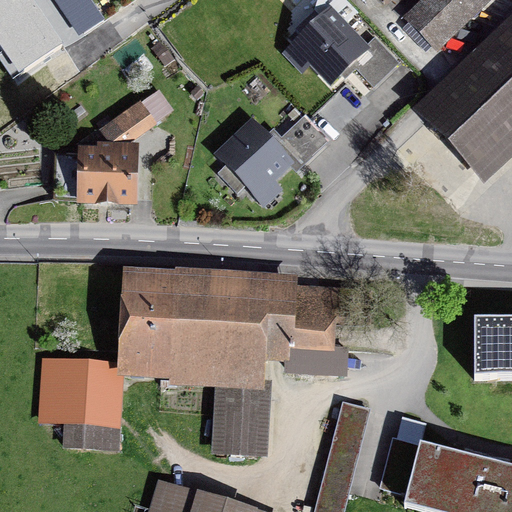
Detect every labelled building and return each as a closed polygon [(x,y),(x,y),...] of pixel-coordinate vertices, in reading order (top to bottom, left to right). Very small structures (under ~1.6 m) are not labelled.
[(56,43),(26,0),(0,0),(0,35),(21,66),(56,43)] [(86,0),(59,0),(80,30),(98,18),(86,0)] [(416,0),(397,0),(393,5),(405,18),(420,4),(416,0)] [(485,0),(432,0),(426,6),(413,18),(439,45),(485,0)] [(329,16),(297,47),(331,83),(351,64),(374,88),(397,65),(375,41),(364,52),(329,16)] [(511,137),(511,41),(428,120),(476,171),(511,137)] [(102,132),(112,146),(150,118),(140,105),(102,132)] [(328,142),(305,119),(282,141),(304,165),(328,142)] [(255,195),(288,164),(253,128),(220,159),(255,195)] [(56,158),(55,201),(132,203),(133,159),(102,159),(102,151),(84,151),(84,158),(56,158)] [(291,296),(132,288),(128,365),(222,370),(218,454),(258,456),(262,390),(256,389),(258,359),(289,361),(288,369),(292,374),(344,377),(346,349),(331,349),(332,326),(351,327),(368,326),(369,296),(291,292),(291,296)] [(511,322),(474,322),(474,381),(511,380),(511,322)] [(114,372),(53,369),(52,396),(43,395),(41,421),(67,423),(66,448),(116,451),(121,382),(114,372)] [(368,411),(343,405),(321,488),(324,489),(317,511),(344,511),(349,494),(346,493),(368,411)] [(399,441),(422,444),(424,421),(401,418),(399,441)] [(511,511),(511,469),(420,447),(395,441),(383,491),(407,497),(407,498),(448,508),(447,511),(511,511)] [(236,511),(163,489),(155,511),(236,511)]
